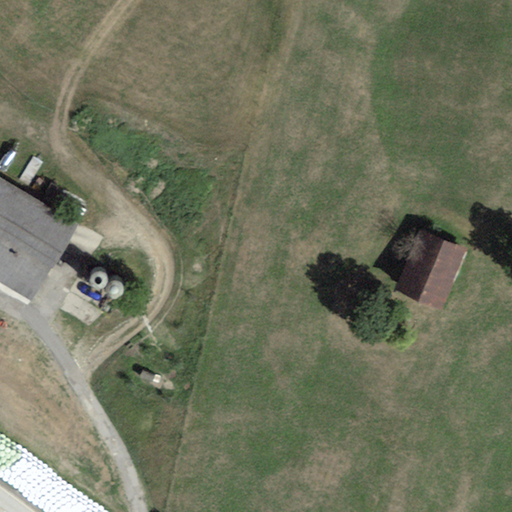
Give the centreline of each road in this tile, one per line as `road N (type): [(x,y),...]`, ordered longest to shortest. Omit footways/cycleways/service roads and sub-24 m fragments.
road 1 (track): [(68,376),(152,310),(161,283),(156,255),(80,157),(0,106)]
road 2 (track): [(11,305),(68,376),(134,486),(136,511)]
